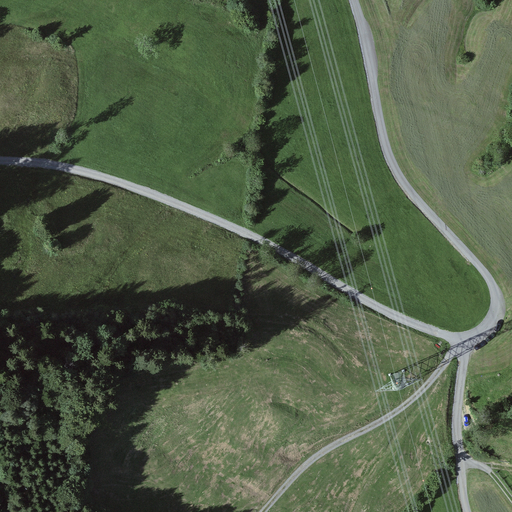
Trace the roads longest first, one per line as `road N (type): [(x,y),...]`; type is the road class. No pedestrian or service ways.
road 1 (track): [(461,343),(115,179),(0,161)]
road 2 (track): [(353,0),(396,175),(494,286),(492,324),(461,343)]
road 3 (track): [(260,511),(312,456),(394,415),(444,365)]
road 4 (track): [(444,365),(434,394),(375,469),(356,511)]
road 5 (track): [(467,511),(457,440),(461,343)]
